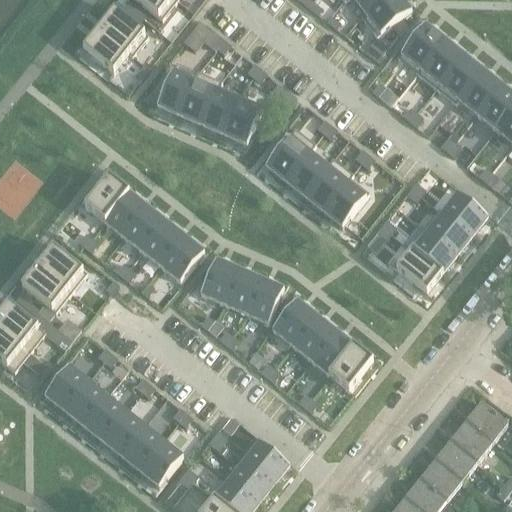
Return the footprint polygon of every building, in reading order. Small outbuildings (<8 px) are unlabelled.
[(172,0),(131,0),(163,25),(179,5),(179,4),(176,1),(175,2),(172,0)] [(305,0),(304,0),(300,5),(309,13),(314,7),(305,0)] [(353,0),(352,1),(353,2),(366,19),(367,20),(393,0),(353,0)] [(366,19),(362,22),(363,23),(378,43),(413,17),(399,0),(393,0),(367,20),(366,19)] [(125,9),(123,12),(132,19),(137,13),(128,6),(125,9)] [(314,7),(309,13),(319,21),(324,14),(314,7)] [(137,13),(132,19),(142,27),(144,24),(147,20),(137,13)] [(115,15),(100,34),(130,59),(129,59),(133,62),(134,62),(149,42),(115,15)] [(332,21),(327,27),(337,35),(342,29),(332,21)] [(426,30),(398,64),(418,79),(445,45),(426,30)] [(100,34),(84,54),(114,78),(129,59),(130,59),(100,34)] [(219,40),(212,49),(218,55),(225,45),(219,40)] [(225,45),(218,55),(224,60),(232,50),(225,45)] [(445,45),(418,79),(437,94),(464,60),(445,45)] [(375,55),(370,61),(379,69),(384,62),(375,55)] [(464,60),(437,94),(456,109),(457,110),(459,106),(459,105),(483,75),(464,60)] [(255,69),(248,78),(254,83),(262,74),(255,69)] [(144,70),(137,80),(143,85),(151,75),(144,70)] [(262,74),(254,83),(260,88),(268,79),(262,74)] [(483,75),(459,105),(459,106),(477,120),(502,90),(483,75)] [(173,76),(158,112),(181,122),(196,86),(195,86),(173,76)] [(196,86),(181,122),(203,131),(220,91),(221,92),(223,87),(222,87),(200,77),(199,77),(195,86),(196,86)] [(380,88),(373,98),(379,103),(387,93),(380,88)] [(511,98),(502,90),(477,120),(496,135),(511,115),(511,98)] [(220,91),(203,131),(225,141),(242,101),(221,92),(220,91)] [(242,101),(225,141),(248,151),(265,111),(242,101)] [(412,113),(404,123),(410,128),(418,118),(412,113)] [(511,115),(496,135),(511,148),(511,115)] [(418,118),(410,128),(417,133),(424,123),(418,118)] [(326,125),(318,134),(324,139),(332,130),(326,125)] [(332,130),(324,139),(331,145),(338,135),(332,130)] [(296,134),(266,172),(286,187),(310,157),(311,158),(317,150),(316,150),(296,134)] [(449,143),(442,153),(448,158),(455,148),(449,143)] [(455,148),(448,158),(454,163),(462,153),(455,148)] [(363,155),(355,164),(362,169),(369,160),(363,155)] [(310,157),(286,187),(305,202),(329,172),(328,171),(311,158),(310,157)] [(369,160),(362,169),(368,174),(376,165),(369,160)] [(329,172),(305,202),(323,217),(351,183),(352,184),(355,180),(354,180),(335,165),(334,164),(328,171),(329,172)] [(486,173),(479,182),(485,187),(493,178),(486,173)] [(493,178),(485,187),(491,192),(499,183),(493,178)] [(110,182),(86,212),(105,228),(129,197),(110,182)] [(351,183),(323,217),(343,233),(370,199),(352,184),(351,183)] [(417,188),(412,194),(422,202),(427,196),(417,188)] [(412,194),(407,200),(417,208),(422,202),(412,194)] [(129,197),(105,228),(124,243),(148,212),(129,197)] [(444,218),(443,219),(473,243),(489,223),(459,199),(444,218)] [(148,212),(124,243),(143,258),(167,227),(148,212)] [(424,234),(424,235),(427,238),(428,237),(458,262),(473,243),(443,219),(444,218),(440,215),(439,216),(424,234)] [(387,225),(382,232),(392,239),(397,233),(387,225)] [(167,227),(143,258),(162,273),(186,242),(167,227)] [(382,232),(378,238),(387,246),(392,239),(382,232)] [(414,255),(413,256),(443,280),(458,262),(428,237),(427,238),(414,255)] [(86,238),(79,248),(85,253),(93,243),(86,238)] [(378,238),(368,251),(377,258),(387,246),(378,238)] [(186,242),(162,273),(181,288),(206,258),(186,242)] [(93,243),(85,253),(92,258),(99,248),(93,243)] [(54,252),(38,272),(72,299),(88,279),(54,252)] [(409,253),(394,273),(428,300),(443,280),(413,256),(414,255),(410,252),(409,253)] [(217,265),(202,301),(225,311),(240,275),(217,265)] [(124,268),(116,278),(123,283),(130,273),(124,268)] [(38,272),(23,291),(57,319),(72,299),(38,272)] [(130,273),(123,283),(129,288),(137,278),(130,273)] [(225,311),(247,320),(262,285),(240,275),(225,311)] [(262,285),(247,320),(270,330),(285,295),(262,285)] [(111,286),(104,295),(110,300),(117,291),(111,286)] [(149,288),(142,298),(148,303),(156,293),(149,288)] [(20,303),(17,306),(27,314),(32,307),(22,300),(20,303)] [(297,306),(273,336),(293,352),(317,321),(298,306),(297,306)] [(32,307),(27,314),(36,321),(38,318),(41,315),(32,307)] [(9,309),(0,319),(0,333),(31,358),(46,340),(47,339),(9,309)] [(35,321),(31,326),(47,339),(46,340),(66,356),(74,346),(59,334),(50,327),(38,318),(36,321),(35,321)] [(209,321),(202,331),(208,336),(216,326),(209,321)] [(317,321),(293,352),(312,367),(336,336),(317,321)] [(0,333),(0,365),(16,378),(31,358),(0,333)] [(227,336),(220,345),(226,350),(234,341),(227,336)] [(336,336),(312,367),(330,382),(355,351),(336,336)] [(234,341),(226,350),(232,356),(240,346),(234,341)] [(355,351),(330,382),(350,397),(374,367),(355,351)] [(106,353),(98,363),(105,368),(112,358),(106,353)] [(112,358),(105,368),(111,373),(119,364),(112,358)] [(269,369),(261,378),(267,383),(275,374),(269,369)] [(47,370),(39,380),(45,385),(53,376),(47,370)] [(70,371),(46,402),(65,417),(89,387),(70,371)] [(275,374),(267,383),(274,389),(281,379),(275,374)] [(144,383),(136,393),(142,398),(150,388),(144,383)] [(89,387),(65,417),(84,432),(108,402),(89,387)] [(150,388),(142,398),(149,403),(156,394),(150,388)] [(306,399),(299,408),(305,413),(313,404),(306,399)] [(108,402),(84,432),(103,447),(127,417),(108,402)] [(313,404),(305,413),(311,418),(319,409),(313,404)] [(482,409),(467,428),(493,450),(509,430),(482,409)] [(181,413),(173,423),(180,428),(187,418),(181,413)] [(127,417),(103,447),(122,462),(146,432),(127,417)] [(187,418),(180,428),(186,433),(194,423),(187,418)] [(467,428),(452,447),(478,469),(493,450),(467,428)] [(146,432),(122,462),(140,477),(165,447),(146,432)] [(219,436),(214,443),(224,450),(229,444),(219,436)] [(214,443),(209,449),(219,457),(224,450),(214,443)] [(165,447),(140,477),(160,493),(184,463),(165,447)] [(260,447),(245,467),(275,491),(291,472),(260,447)] [(452,447),(437,466),(463,488),(478,469),(452,447)] [(437,466),(421,486),(448,507),(463,488),(437,466)] [(245,467),(230,486),(260,510),(275,491),(245,467)] [(190,474),(184,480),(194,488),(199,482),(190,474)] [(184,480),(179,486),(189,494),(194,488),(184,480)] [(230,486),(215,505),(223,511),(258,511),(260,510),(230,486)] [(421,486),(406,505),(414,511),(443,511),(448,507),(421,486)] [(504,504),(511,495),(505,490),(498,499),(504,504)]
